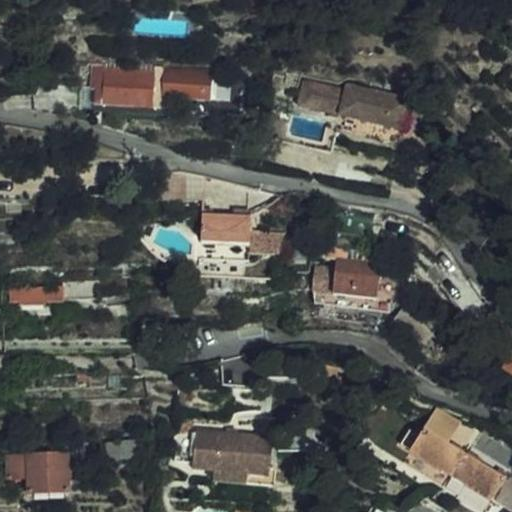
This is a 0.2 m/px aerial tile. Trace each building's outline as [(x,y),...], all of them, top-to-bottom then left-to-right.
[(163,60),(95,58),(94,106),(208,112),(209,92),(161,90),(163,60)] [(210,70),(210,62),(163,60),(161,90),(209,92),(210,70)] [(218,70),(210,70),(209,92),(217,92),(218,70)] [(310,73),(302,104),(399,129),(408,94),(350,79),(349,83),(310,73)] [(253,215),(204,214),(203,242),(253,244),(253,215)] [(202,259),(252,260),(253,244),(203,242),(202,259)] [(342,248),(340,258),(355,260),(357,250),(342,248)] [(377,297),(382,263),(355,260),(340,258),(338,257),(337,266),(316,263),(313,283),(334,286),(334,291),(377,297)] [(92,279),(4,285),(5,300),(18,299),(19,303),(43,302),(43,297),(63,296),(63,294),(93,291),(92,279)] [(313,283),(312,289),(334,291),(334,286),(313,283)] [(477,331),(491,312),(472,285),(453,298),(477,331)] [(427,327),(411,309),(391,323),(408,342),(427,327)] [(511,371),(511,352),(503,365),(511,371)] [(343,387),(346,368),(317,364),(315,383),(343,387)] [(462,421),(439,406),(426,426),(450,440),(462,421)] [(450,440),(426,426),(421,435),(412,449),(492,499),(506,476),(450,440)] [(272,485),(277,436),(198,428),(195,467),(217,469),(216,480),(272,485)] [(402,442),(412,449),(421,435),(411,429),(402,442)] [(138,453),(136,437),(106,441),(108,457),(138,453)] [(404,462),(483,511),(492,499),(412,449),(404,462)] [(68,450),(6,454),(7,479),(29,478),(30,490),(71,488),(68,450)]
